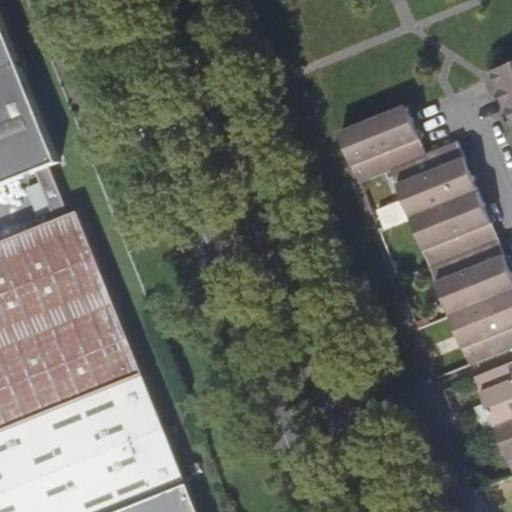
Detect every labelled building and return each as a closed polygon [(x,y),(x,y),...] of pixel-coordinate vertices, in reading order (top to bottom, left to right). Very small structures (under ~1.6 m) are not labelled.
[(0,187),(60,164),(0,12),(0,187)] [(511,64),(495,72),(511,116),(511,64)] [(421,140),(408,107),(341,134),(361,183),(393,170),(405,165),(399,148),(421,140)] [(428,156),(421,140),(399,148),(405,165),(428,156)] [(462,143),(439,152),(446,168),(468,159),(462,143)] [(482,191),(468,159),(446,168),(439,152),(428,156),(405,165),(393,170),(406,199),(378,210),(385,229),(413,218),(482,191)] [(494,223),(482,191),(413,218),(433,267),(478,249),(471,231),(494,223)] [(0,511),(201,511),(81,213),(0,245),(0,511)] [(501,240),(494,223),(471,231),(478,249),(501,240)] [(507,254),(501,240),(478,249),(484,263),(507,254)] [(478,249),(433,267),(452,315),(511,291),(511,267),(507,254),(484,263),(478,249)] [(473,365),(511,349),(511,333),(510,329),(511,328),(511,291),(452,315),(473,365)] [(511,364),(478,378),(497,427),(511,421),(511,364)] [(511,421),(497,427),(511,462),(511,421)]
